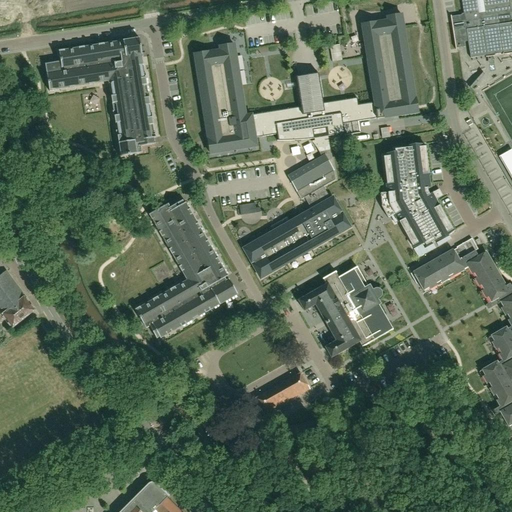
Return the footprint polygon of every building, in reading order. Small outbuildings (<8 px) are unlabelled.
[(511,0),(461,0),(464,14),(461,15),(461,16),(450,17),(455,49),(465,47),(464,40),(468,40),(470,59),(503,54),(503,55),(502,55),(511,53),(511,0)] [(317,5),(311,6),(313,14),(319,13),(317,5)] [(278,140),(278,141),(287,141),(294,141),(304,140),(314,139),(314,137),(321,136),(321,138),(329,136),(334,135),(340,134),(345,133),(345,135),(349,135),(353,134),(353,133),(351,123),(358,122),(377,119),(409,114),(409,113),(407,104),(415,103),(415,102),(401,15),(387,17),(387,21),(361,25),(374,102),(358,105),(357,98),(323,104),(320,84),(318,75),(318,74),(316,74),(297,77),(296,77),(296,78),(296,79),(298,88),(300,104),(301,107),(251,115),(245,116),(234,44),(219,47),(220,50),(208,52),(194,55),(210,154),(256,146),(255,138),(277,134),(278,140)] [(149,93),(148,93),(145,79),(146,79),(146,78),(141,79),(140,75),(146,74),(145,73),(142,58),(143,58),(142,54),(142,55),(139,38),(122,41),(123,42),(104,45),(104,44),(103,44),(104,49),(100,50),(99,45),(98,45),(98,46),(84,48),(84,47),(83,47),(84,52),(80,53),(79,48),(78,48),(79,49),(64,51),(64,50),(63,50),(64,55),(60,56),(59,51),(59,57),(59,59),(60,59),(60,63),(46,65),(47,74),(46,75),(48,83),(47,83),(47,86),(48,86),(49,92),(50,92),(49,87),(53,86),(54,91),(55,91),(55,90),(69,88),(69,89),(70,88),(69,83),(73,83),(74,88),(75,88),(75,87),(89,85),(90,85),(89,80),(93,80),(94,85),(94,84),(108,81),(113,111),(112,112),(118,112),(118,116),(113,116),(113,117),(114,117),(116,131),(115,131),(116,132),(121,131),(121,135),(116,136),(116,137),(117,137),(120,151),(119,151),(119,152),(124,151),(125,155),(119,156),(120,157),(129,155),(130,156),(132,156),(132,155),(137,154),(137,153),(141,153),(140,147),(155,144),(155,143),(154,144),(153,138),(156,138),(156,137),(151,138),(150,134),(155,133),(155,132),(154,132),(152,118),(153,118),(152,117),(147,118),(147,114),(152,113),(152,112),(151,113),(149,99),(149,98),(144,98),(144,94),(149,94),(149,93)] [(350,227),(333,197),(330,199),(323,187),(335,180),(329,136),(321,138),(324,156),(321,158),(287,177),(296,192),(300,190),(304,197),(304,198),(311,210),(289,222),(273,232),(243,249),(260,279),(350,227)] [(435,200),(439,198),(435,192),(431,194),(429,195),(427,192),(427,188),(429,188),(428,175),(428,168),(426,152),(425,145),(404,147),(405,148),(394,149),(395,154),(383,155),(384,162),(383,162),(385,179),(386,179),(386,185),(382,185),(383,193),(387,193),(389,202),(389,204),(390,206),(394,214),(391,216),(395,223),(398,221),(401,227),(409,241),(413,247),(423,242),(425,246),(434,240),(435,241),(453,231),(449,225),(441,210),(438,204),(437,205),(435,200)] [(502,155),(498,157),(506,170),(509,168),(502,155)] [(355,206),(359,204),(352,187),(347,189),(355,206)] [(162,237),(169,249),(168,250),(169,250),(173,248),(175,252),(171,254),(171,255),(172,254),(179,267),(178,267),(179,268),(183,265),(185,269),(181,271),(181,272),(182,272),(187,281),(175,288),(174,287),(176,291),(172,293),(170,289),(169,290),(170,291),(157,298),(157,297),(156,297),(159,301),(155,303),(153,299),(152,300),(140,308),(140,307),(139,307),(141,311),(138,313),(135,309),(135,310),(143,325),(144,325),(146,328),(149,327),(156,339),(157,339),(157,338),(159,337),(160,339),(161,339),(161,338),(167,335),(168,335),(165,331),(173,327),(175,330),(181,327),(182,327),(180,323),(183,321),(185,325),(186,324),(193,320),(198,318),(198,317),(205,313),(205,314),(206,313),(204,309),(211,305),(213,308),(219,305),(238,295),(229,279),(225,281),(224,279),(228,276),(227,276),(220,263),(220,262),(216,265),(214,261),(218,259),(217,258),(210,246),(210,245),(206,247),(204,244),(208,241),(207,241),(200,229),(200,228),(196,230),(194,226),(198,224),(198,223),(197,224),(192,215),(192,214),(192,213),(188,216),(186,212),(190,210),(189,209),(189,210),(185,204),(186,203),(186,202),(183,204),(182,202),(183,201),(182,200),(169,208),(168,205),(164,207),(164,206),(149,215),(149,216),(153,213),(155,217),(151,219),(151,220),(152,219),(159,232),(159,233),(163,231),(165,234),(161,237),(162,237)] [(239,206),(240,216),(256,213),(255,203),(239,206)] [(485,375),(482,377),(486,384),(489,383),(491,387),(489,388),(493,396),(496,395),(498,399),(496,400),(499,406),(492,411),(495,416),(500,413),(508,427),(511,424),(511,288),(509,284),(505,286),(486,252),(478,257),(475,251),(478,250),(471,239),(456,247),(458,251),(455,253),(453,250),(413,272),(415,276),(425,293),(425,292),(424,290),(428,288),(429,290),(437,285),(436,283),(440,281),(441,283),(449,279),(448,276),(452,274),(453,276),(468,268),(472,275),(474,273),(477,278),(474,279),(479,287),(481,285),(483,290),(481,291),(485,298),(488,297),(491,302),(490,303),(492,305),(498,304),(500,302),(503,307),(501,308),(505,316),(507,315),(510,319),(508,320),(511,326),(506,329),(506,328),(491,336),(494,341),(492,343),(496,350),(498,348),(500,353),(498,354),(502,360),(497,363),(496,362),(482,370),(485,375)] [(362,347),(392,329),(379,306),(381,305),(378,300),(379,299),(381,298),(382,296),(382,293),(382,291),(380,289),(378,288),(375,288),(373,289),(372,290),(369,285),(367,286),(357,268),(340,278),(336,272),(323,280),(326,285),(298,301),(304,311),(315,305),(336,341),(325,348),(331,358),(359,342),(362,347)] [(12,329),(36,310),(6,273),(0,277),(0,316),(2,316),(12,329)] [(316,340),(312,342),(316,351),(320,349),(316,340)] [(474,359),(469,360),(472,371),(477,369),(474,359)] [(264,415),(310,389),(301,373),(255,399),(264,415)] [(182,511),(168,497),(169,496),(157,485),(155,484),(153,483),(151,484),(150,485),(122,511),(182,511)]
